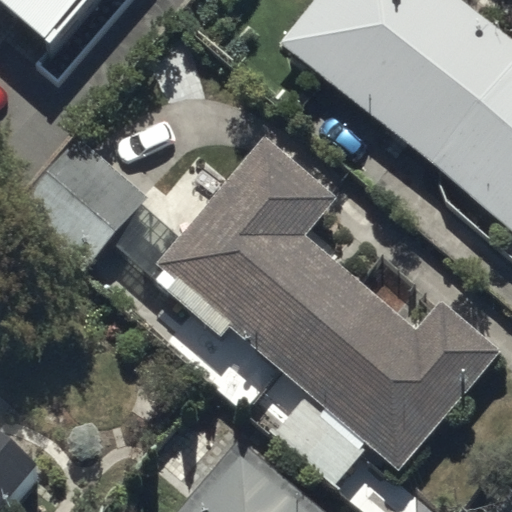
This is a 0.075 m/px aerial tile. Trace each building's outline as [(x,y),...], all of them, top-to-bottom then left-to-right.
[(0,0),(0,5),(49,48),(89,0),(0,0)] [(511,46),(455,0),(311,0),(276,45),(511,236),(511,46)] [(335,198),(262,138),(156,267),(165,274),(157,283),(222,338),(230,329),(306,393),(272,434),(334,486),(367,447),(397,472),(498,350),(440,301),(416,330),(303,236),(335,198)] [(81,274),(144,197),(77,140),(13,217),(81,274)] [(0,511),(0,509),(37,466),(0,434),(0,511)] [(320,511),(237,443),(178,511),(320,511)]
